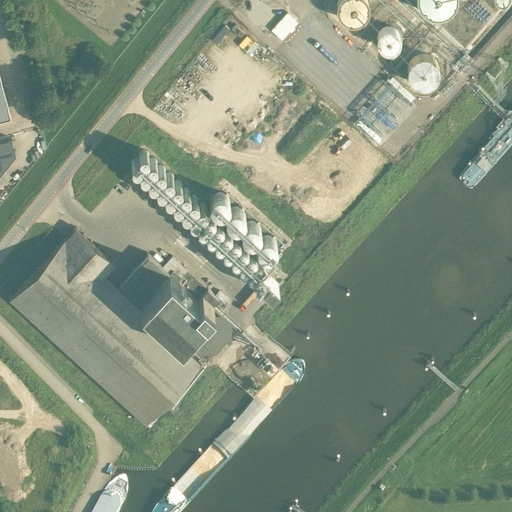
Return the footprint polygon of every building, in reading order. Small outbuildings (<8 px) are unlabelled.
[(368,0),(337,0),(336,6),(338,12),(341,18),(347,21),(353,22),(359,21),(365,17),(368,12),(369,6),(368,0)] [(419,0),(420,3),(425,10),(431,14),(439,16),(447,14),(453,10),(457,3),(458,0),(419,0)] [(297,21),(287,11),(271,29),(282,39),(297,21)] [(232,21),(204,55),(212,62),(240,28),(232,21)] [(400,34),(398,30),(394,27),(389,26),(384,27),(380,30),(377,34),(376,39),(377,43),(380,48),(384,50),(389,51),(394,50),(398,47),(400,43),(401,39),(400,34)] [(255,101),(283,65),(254,42),(226,78),(255,101)] [(441,63),(437,58),(432,54),(426,53),(419,54),(414,58),(411,63),(409,70),(411,76),(414,81),(420,85),(426,86),(432,85),(437,81),(441,76),(442,69),(441,63)] [(10,117),(3,92),(0,93),(0,84),(1,85),(0,80),(0,119),(3,119),(3,118),(10,117)] [(0,152),(13,149),(10,137),(0,140),(0,172),(1,171),(0,167),(0,152)] [(145,150),(143,149),(141,149),(139,150),(138,151),(137,153),(137,154),(137,156),(137,158),(139,159),(140,160),(142,160),(144,160),(145,159),(147,158),(148,156),(148,154),(147,152),(146,151),(145,150)] [(154,157),(152,156),(150,156),(148,157),(147,158),(146,160),(146,161),(146,163),(146,165),(147,166),(149,167),(151,167),(153,167),(154,166),(156,165),(156,163),(157,161),(156,159),(155,158),(154,157)] [(137,158),(135,157),(133,158),(131,158),(130,159),(129,161),(129,163),(129,164),(130,166),(131,167),(132,168),(134,169),(136,168),(138,167),(139,166),(140,164),(140,163),(140,161),(138,159),(137,158)] [(146,165),(144,164),(142,165),(140,165),(139,166),(138,168),(138,170),(138,171),(139,173),(140,174),(141,175),(143,176),(145,175),(147,174),(148,173),(149,171),(149,169),(148,168),(147,166),(146,165)] [(162,164),(160,164),(158,164),(157,164),(155,166),(154,167),(154,169),(154,170),(155,172),(156,173),(157,174),(159,175),(161,174),(163,174),(164,172),(165,170),(165,169),(165,167),(164,165),(162,164)] [(170,172),(169,171),(167,171),(165,172),(164,173),(163,175),(162,176),(163,178),(163,180),(164,181),(166,182),(168,182),(170,182),(171,181),(173,180),(173,178),(173,176),(173,174),(172,173),(170,172)] [(128,172),(123,178),(137,191),(142,185),(128,172)] [(154,173),(152,172),(150,172),(149,173),(147,174),(146,176),(146,177),(146,179),(147,181),(148,182),(149,183),(151,183),(153,183),(155,182),(156,181),(157,179),(157,177),(157,175),(156,174),(154,173)] [(178,179),(177,179),(175,179),(173,180),(172,181),(171,182),(170,184),(171,186),(171,187),(172,189),(174,190),(176,190),(178,190),(179,189),(181,188),(181,186),(182,184),(181,182),(180,181),(178,179)] [(162,180),(161,180),(159,180),(157,181),(156,182),(155,183),(154,185),(155,187),(155,188),(156,190),(158,191),(160,191),(162,191),(163,190),(165,189),(165,187),(166,185),(165,183),(164,182),(162,180)] [(187,187),(185,187),(183,187),(181,187),(180,189),(179,190),(179,192),(179,193),(180,195),(181,196),(182,197),(184,198),(186,197),(188,197),(189,195),(190,193),(190,192),(189,190),(188,188),(187,187)] [(144,188),(140,193),(149,201),(154,196),(144,188)] [(171,188),(169,188),(167,188),(165,189),(164,190),(163,191),(163,193),(163,195),(163,196),(164,198),(166,198),(168,199),(170,199),(171,198),(173,196),(173,195),(174,193),(173,191),(172,189),(171,188)] [(219,191),(216,192),(213,194),(211,197),(210,200),(209,203),(210,206),(212,209),(215,211),(218,212),(221,212),(224,211),(227,209),(229,206),(230,203),(230,199),(228,196),(226,193),(223,192),(219,191)] [(196,194),(194,193),(192,194),(190,194),(189,195),(188,197),(188,199),(188,200),(188,202),(190,203),(191,204),(193,205),(195,204),(196,203),(198,202),(199,200),(199,198),(198,197),(197,195),(196,194)] [(179,196),(177,195),(175,195),(173,196),(172,197),(171,199),(171,200),(171,202),(172,204),(173,205),(174,206),(176,206),(178,206),(180,205),(181,204),(182,202),(182,200),(181,198),(180,197),(179,196)] [(204,202),(202,201),(200,201),(198,202),(197,203),(196,205),(196,206),(196,208),(197,210),(198,211),(199,212),(201,212),(203,212),(205,211),(206,210),(207,208),(207,206),(206,204),(205,203),(204,202)] [(188,203),(186,202),(184,202),(182,203),(181,204),(180,206),(180,207),(180,209),(181,211),(182,212),(183,213),(185,213),(187,213),(189,212),(190,211),(191,209),(191,207),(190,206),(189,204),(188,203)] [(235,206),(231,206),(228,208),(226,211),(225,214),(225,217),(226,220),(228,223),(230,225),(233,226),(237,226),(240,225),(243,223),(245,220),(246,217),(245,213),(244,210),(241,208),(238,206),(235,206)] [(212,209),(210,209),(208,209),(207,210),(205,211),(204,212),(204,214),(204,216),(205,217),(206,219),(207,219),(209,220),(211,220),(213,219),(214,217),(215,216),(215,214),(215,212),(214,210),(212,209)] [(196,210),(194,210),(192,210),(191,211),(189,212),(188,213),(188,215),(188,217),(189,218),(190,220),(191,221),(193,221),(195,221),(197,220),(198,219),(199,217),(199,215),(199,213),(198,212),(196,210)] [(221,217),(219,216),(217,216),(215,217),(214,218),(213,220),(213,221),(213,223),(213,225),(215,226),(216,227),(218,227),(220,227),(222,226),(223,225),(224,223),(224,221),(223,219),(222,218),(221,217)] [(204,218),(203,217),(201,218),(199,218),(198,219),(197,221),(196,223),(197,224),(197,226),(198,227),(200,228),(202,228),(204,228),(205,227),(207,226),(207,224),(208,222),(207,221),(206,219),(204,218)] [(251,220),(247,221),(244,223),(242,226),(241,229),(241,232),(242,235),(244,238),(246,240),(249,241),(253,241),(256,240),(259,238),(261,235),(262,231),(261,228),(260,225),(257,222),(254,221),(251,220)] [(229,224),(227,224),(225,224),(223,225),(222,226),(221,227),(221,229),(221,231),(222,232),(223,234),(224,235),(226,235),(228,235),(230,234),(231,233),(232,231),(232,229),(231,227),(230,225),(229,224)] [(213,225),(211,225),(209,225),(208,226),(206,227),(205,228),(205,230),(205,232),(206,233),(207,234),(208,235),(210,236),(212,236),(214,235),(215,233),(216,232),(216,230),(216,228),(215,226),(213,225)] [(146,419),(178,383),(198,362),(102,274),(112,262),(75,229),(13,297),(146,419)] [(237,232),(235,231),(234,232),(232,232),(230,233),(230,235),(229,237),(229,238),(230,240),(231,241),(233,242),(235,243),(236,242),(238,241),(239,240),(240,238),(240,236),(240,235),(239,233),(237,232)] [(221,233),(219,232),(218,232),(216,233),(215,234),(214,236),(213,237),(213,239),(214,241),(215,242),(217,243),(219,243),(220,243),(222,242),(223,241),(224,239),(224,237),(224,235),(223,234),(221,233)] [(266,235),(263,236),(260,238),(257,240),(256,243),(256,247),(257,250),(259,252),(262,254),(265,256),(268,256),(271,255),(274,252),(276,250),(277,246),(277,243),(275,239),(273,237),(269,235),(266,235)] [(246,240),(244,239),(242,239),(240,240),(239,241),(238,243),(238,244),(238,246),(238,248),(240,249),(241,250),(243,250),(245,250),(246,249),(248,248),(249,246),(249,244),(248,242),(247,241),(246,240)] [(230,240),(228,240),(226,240),(224,241),(223,242),(222,243),(222,245),(222,247),(222,248),(224,250),(225,251),(227,251),(229,251),(230,250),(232,249),(233,247),(233,245),(232,243),(231,242),(230,240)] [(254,248),(252,247),(250,247),(248,248),(247,249),(246,251),(246,252),(246,254),(247,256),(248,257),(249,258),(251,258),(253,258),(255,257),(256,256),(257,254),(257,252),(256,250),(255,249),(254,248)] [(238,248),(236,248),(234,248),(232,248),(231,250),(230,251),(230,253),(230,254),(231,256),(232,257),(233,258),(235,259),(237,258),(239,258),(240,256),(241,255),(241,253),(240,251),(239,249),(238,248)] [(240,326),(239,326),(226,314),(216,314),(214,312),(228,297),(219,289),(215,294),(208,287),(207,287),(172,255),(163,266),(148,252),(119,283),(142,304),(141,304),(199,356),(216,352),(240,326)] [(262,255),(260,254),(259,255),(257,255),(256,256),(255,258),(254,260),(254,261),(255,263),(256,264),(258,265),(260,265),(261,265),(263,264),(264,263),(265,261),(265,259),(265,258),(264,256),(262,255)] [(246,256),(244,255),(242,256),(240,256),(239,258),(238,259),(238,261),(238,262),(239,264),(240,265),(241,266),(243,267),(245,266),(247,266),(248,264),(249,262),(249,261),(248,259),(247,257),(246,256)] [(254,263),(253,263),(251,263),(249,263),(248,265),(247,266),(246,268),(247,270),(247,271),(248,272),(250,273),(252,274),(254,273),(255,273),(257,271),(257,270),(257,268),(257,266),(256,264),(254,263)] [(260,267),(253,276),(271,292),(278,283),(260,267)] [(43,430),(2,472),(18,488),(59,445),(43,430)] [(131,479),(115,483),(99,511),(129,511),(138,495),(131,479)]
